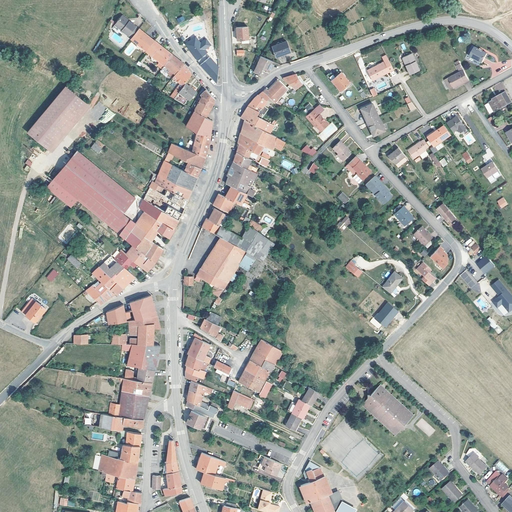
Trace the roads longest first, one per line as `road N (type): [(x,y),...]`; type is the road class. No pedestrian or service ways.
road 1 (residential): [(369,151),(458,257),(449,279),(375,358)]
road 2 (secondary): [(511,46),(483,25),(437,21),(305,64)]
road 3 (residential): [(493,511),(457,466),(453,431),(375,358)]
road 4 (secondary): [(227,95),(216,172),(173,284)]
road 5 (residential): [(375,358),(330,403),(298,458),(286,488),(296,511)]
road 6 (tertiary): [(173,284),(102,308),(51,348)]
road 7 (residential): [(227,95),(213,91),(140,0)]
road 8 (residential): [(176,405),(151,417),(145,511)]
